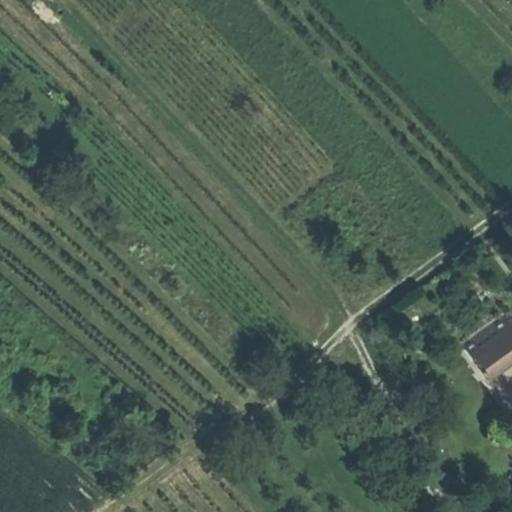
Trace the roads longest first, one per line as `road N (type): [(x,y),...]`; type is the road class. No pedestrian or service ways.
road 1 (track): [(511,200),(259,403),(95,511)]
road 2 (track): [(357,319),(442,511)]
